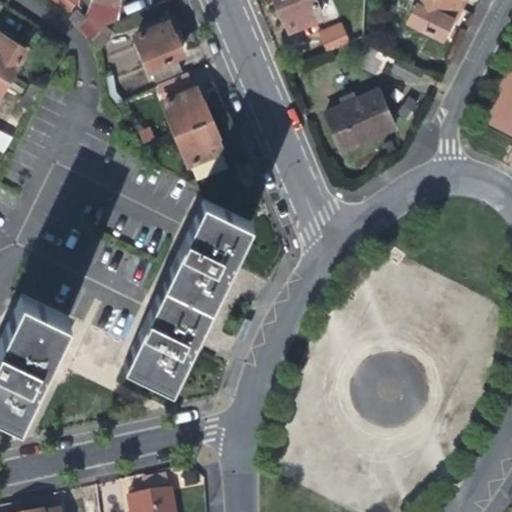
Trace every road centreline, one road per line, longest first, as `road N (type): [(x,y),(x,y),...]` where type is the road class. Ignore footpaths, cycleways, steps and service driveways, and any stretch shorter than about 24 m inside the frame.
road 1 (residential): [(321,251),(216,0)]
road 2 (residential): [(242,430),(182,435),(0,475)]
road 3 (residential): [(507,0),(417,179)]
road 4 (residential): [(321,251),(257,365),(242,430)]
road 5 (residential): [(417,179),(321,251)]
